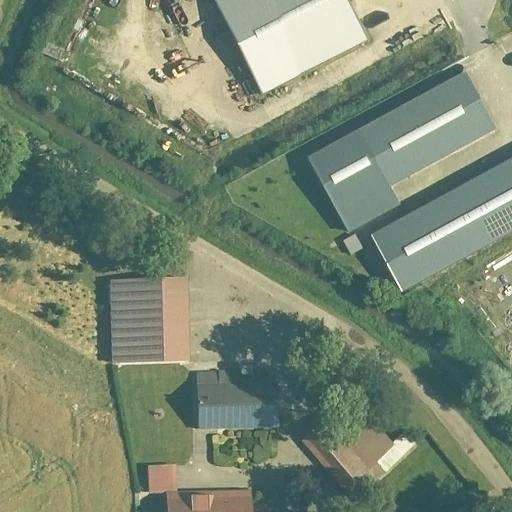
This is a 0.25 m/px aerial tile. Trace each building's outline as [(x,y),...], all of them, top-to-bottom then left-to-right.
[(340,0),(210,0),(256,96),(362,46),(340,0)] [(306,163),(347,239),(398,212),(389,195),(493,139),(461,80),(306,163)] [(511,156),(362,235),(394,295),(511,233),(511,156)] [(180,282),(106,284),(108,363),(183,361),(180,282)] [(272,373),(197,374),(198,429),(272,428),(272,373)] [(338,393),(291,436),(344,493),(390,451),(338,393)] [(244,511),(243,485),(202,487),(202,500),(161,502),(160,472),(136,473),(137,500),(150,499),(150,511),(244,511)]
